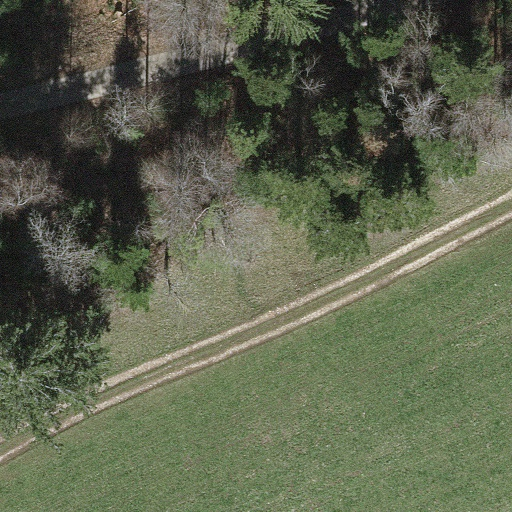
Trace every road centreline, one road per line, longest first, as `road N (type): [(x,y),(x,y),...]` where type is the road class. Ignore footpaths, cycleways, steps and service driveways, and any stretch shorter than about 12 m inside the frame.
road 1 (track): [(0,450),(360,284),(511,200)]
road 2 (track): [(0,95),(365,0)]
